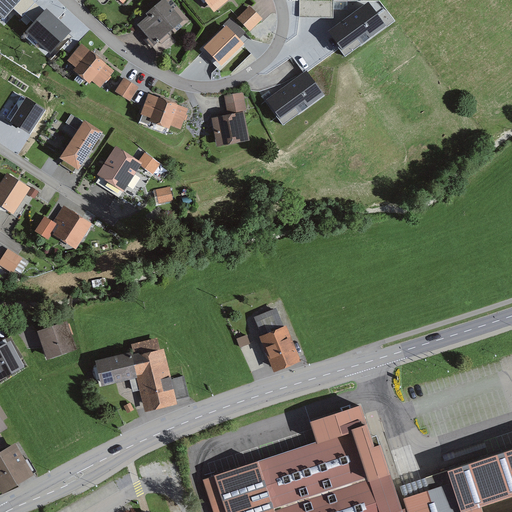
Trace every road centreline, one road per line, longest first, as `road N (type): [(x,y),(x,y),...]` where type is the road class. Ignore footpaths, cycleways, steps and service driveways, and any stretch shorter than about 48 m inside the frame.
road 1 (primary): [(511,315),(211,411),(6,511)]
road 2 (residential): [(66,0),(150,68),(199,86),(241,77),(269,53),(281,34),(279,0)]
road 3 (residential): [(0,149),(104,218)]
